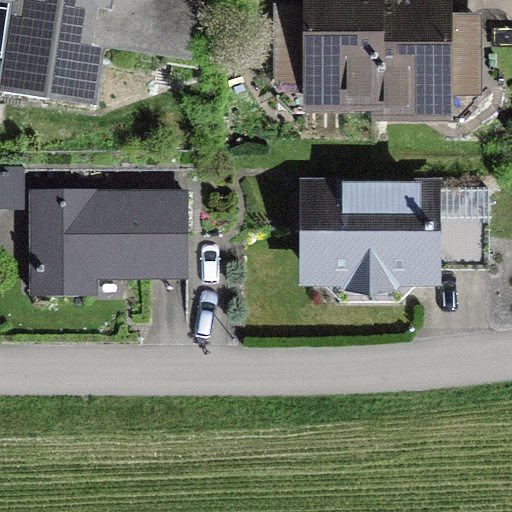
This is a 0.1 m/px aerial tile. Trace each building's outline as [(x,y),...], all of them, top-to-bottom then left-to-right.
[(112,0),(0,0),(0,6),(10,8),(0,70),(0,94),(96,109),(105,51),(92,49),(98,13),(111,15),(112,0)] [(202,0),(112,0),(111,15),(98,13),(92,49),(105,51),(192,65),(202,0)] [(385,61),(384,0),(302,0),(302,5),(274,5),(274,87),(302,87),(302,117),(371,117),(371,61),(385,61)] [(452,15),(451,0),(384,0),(385,61),(371,61),(371,117),(371,127),(452,127),(452,101),(485,101),(485,15),(452,15)] [(0,211),(24,212),(24,166),(0,166),(0,211)] [(298,180),(298,293),(343,293),(369,307),(396,293),(440,293),(440,228),(496,228),(496,191),(441,191),(441,181),(298,180)] [(96,299),(96,283),(188,284),(189,192),(29,191),(28,298),(96,299)]
